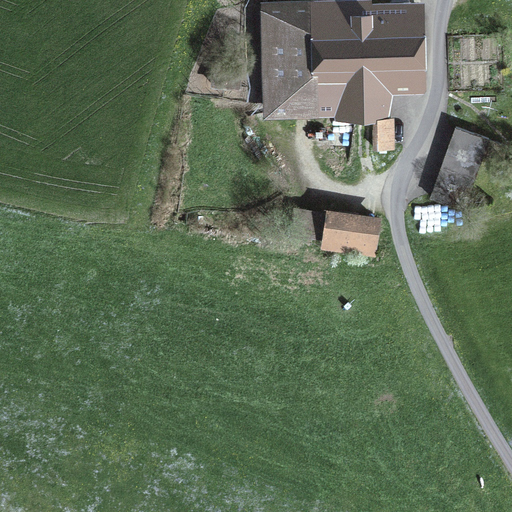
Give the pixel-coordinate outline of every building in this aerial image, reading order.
[(411,16),(314,18),(314,5),(265,6),(266,111),(311,110),(319,115),(335,114),(333,147),(351,148),(353,119),(371,119),(371,147),(388,147),(388,119),(381,119),(381,81),(412,81),(411,16)] [(239,65),(213,64),(212,85),(238,86),(239,65)] [(460,212),(487,142),(453,129),(427,199),(460,212)] [(311,206),(308,243),(322,244),(325,207),(311,206)] [(328,214),(323,244),(373,252),(378,223),(328,214)]
